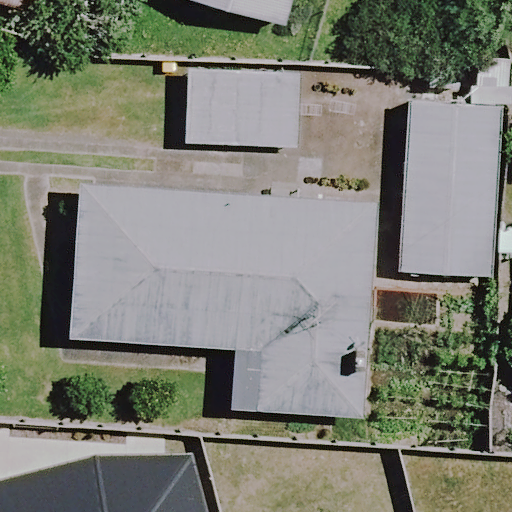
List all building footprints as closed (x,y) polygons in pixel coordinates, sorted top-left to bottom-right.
[(44,0),(0,0),(0,9),(40,19),(44,0)] [(287,0),(162,0),(162,1),(279,33),(287,0)] [(502,75),(422,71),(419,119),(398,117),(388,278),(489,284),(502,75)] [(289,82),(177,75),(173,148),(285,155),(289,82)] [(362,213),(66,196),(58,346),(228,356),(224,416),(350,423),(362,213)] [(511,511),(511,463),(478,461),(474,511),(511,511)]
